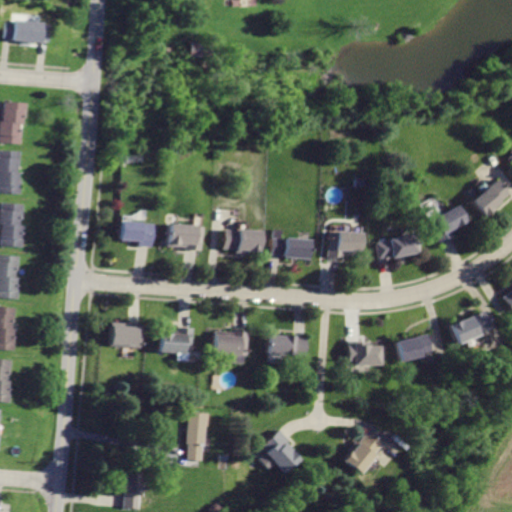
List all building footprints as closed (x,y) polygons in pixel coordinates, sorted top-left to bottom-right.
[(5,20),(4,38),(11,38),(11,42),(37,44),(38,40),(47,40),(49,23),(5,20)] [(189,41),(188,58),(209,59),(210,42),(189,41)] [(4,101),(3,108),(0,107),(0,144),(19,145),(20,133),(15,132),(16,121),(19,121),(20,117),(24,117),(25,102),(4,101)] [(0,152),(0,191),(14,192),(14,180),(11,180),(12,165),(17,165),(18,152),(0,152)] [(495,180),(468,200),(480,217),(498,204),(496,201),(505,194),(495,180)] [(1,203),(0,210),(0,245),(21,247),(22,233),(16,233),(16,221),(21,221),(22,205),(1,203)] [(454,204),(422,221),(435,245),(452,236),(449,230),(464,223),(454,204)] [(118,222),(117,242),(134,243),(134,246),(147,247),(149,225),(118,222)] [(166,224),(164,244),(181,246),(181,249),(196,250),(198,227),(166,224)] [(220,230),(219,248),(232,249),(231,252),(243,253),(243,250),(255,251),(256,232),(220,230)] [(324,233),(323,256),(338,257),(338,253),(353,254),(354,234),(324,233)] [(267,236),(266,254),(278,255),(278,258),(302,260),(303,239),(267,236)] [(372,244),(375,258),(387,255),(389,257),(413,252),(410,236),(372,244)] [(0,255),(0,298),(17,299),(18,284),(13,283),(13,274),(16,274),(18,256),(0,255)] [(511,290),(503,297),(511,309),(511,290)] [(0,306),(0,350),(11,351),(12,337),(6,337),(7,324),(11,324),(13,307),(0,306)] [(449,325),(457,343),(490,329),(483,311),(449,325)] [(111,325),(109,345),(140,348),(142,325),(127,323),(126,326),(111,325)] [(160,333),(158,351),(191,353),(193,329),(175,328),(175,334),(160,333)] [(215,333),(214,353),(247,355),(249,332),(232,330),(232,334),(215,333)] [(268,335),(266,354),(303,357),(305,338),(268,335)] [(424,335),(394,343),(399,361),(429,353),(424,335)] [(347,344),(346,366),(378,367),(379,348),(367,347),(367,345),(347,344)] [(0,358),(0,402),(7,403),(8,388),(4,387),(5,376),(9,377),(10,359),(0,358)] [(188,412),(185,443),(187,443),(186,455),(186,460),(202,461),(206,413),(188,412)] [(279,428),(252,452),(267,468),(272,463),(281,473),(295,460),(284,448),(292,441),(284,433),(279,428)] [(364,432),(340,461),(356,474),(370,456),(368,455),(378,444),(374,440),(364,432)] [(123,474),(121,494),(124,495),(124,501),(123,507),(138,509),(142,476),(123,474)]
